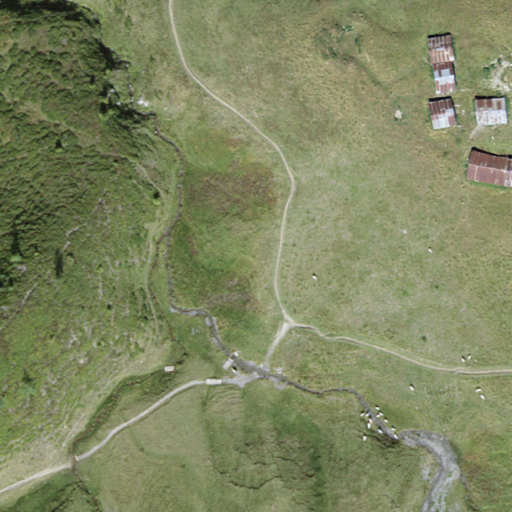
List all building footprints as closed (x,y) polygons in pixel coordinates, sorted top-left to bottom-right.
[(450,38),(431,41),(432,52),(434,63),(453,60),(450,38)] [(451,66),(435,68),(438,92),(455,90),(453,77),(451,66)] [(504,100),(477,103),(478,112),(479,124),(506,121),(504,100)] [(451,101),(433,104),(437,127),(455,124),(453,112),(451,101)] [(511,160),(475,155),(474,165),(471,180),(511,186),(511,160)]
